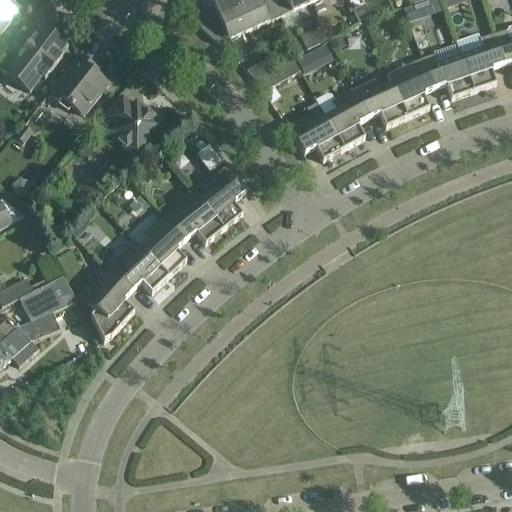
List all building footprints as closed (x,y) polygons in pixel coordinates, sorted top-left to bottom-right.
[(0,0),(0,36),(19,12),(2,0),(0,0)] [(233,0),(232,1),(248,35),(279,20),(270,0),(233,0)] [(270,0),(279,20),(311,6),(308,0),(270,0)] [(437,0),(403,12),(408,26),(443,14),(437,0)] [(454,0),(441,0),(446,11),(457,7),(454,0)] [(218,48),(248,35),(232,1),(212,10),(215,16),(193,26),(218,48)] [(370,20),(365,9),(354,14),(359,25),(370,20)] [(357,26),(353,18),(342,23),(346,32),(357,26)] [(65,48),(41,29),(34,39),(23,30),(0,59),(0,73),(29,95),(41,80),(44,82),(61,60),(58,57),(65,48)] [(321,29),(312,34),(318,47),(328,42),(321,29)] [(502,71),(511,68),(511,29),(507,31),(506,34),(492,37),(500,64),(502,71)] [(500,64),(492,37),(479,42),(477,38),(455,46),(456,48),(460,59),(473,96),(495,88),(491,75),(502,71),(500,64)] [(340,39),(330,44),(333,52),(344,47),(340,39)] [(460,59),(456,48),(434,56),(434,58),(421,62),(434,95),(445,90),(450,104),(473,96),(460,59)] [(98,73),(79,58),(47,97),(59,106),(62,102),(83,119),(108,87),(95,77),(98,73)] [(295,63),(300,72),(305,69),(307,63),(304,58),(295,63)] [(391,86),(407,122),(429,113),(423,100),(434,95),(421,62),(399,72),(403,81),(391,86)] [(293,63),(267,77),(255,84),(261,96),(299,75),(293,63)] [(246,75),(255,84),(267,77),(266,74),(262,66),(246,75)] [(352,93),(368,124),(379,119),(385,132),(407,122),(391,86),(379,92),(375,83),(352,93)] [(315,103),(324,120),(343,154),(364,143),(357,130),(368,124),(365,118),(352,93),(333,103),(331,98),(326,96),(315,103)] [(140,116),(121,98),(99,123),(111,133),(108,136),(116,143),(124,142),(136,154),(148,141),(151,144),(162,130),(143,113),(140,116)] [(343,154),(324,120),(311,127),(309,124),(309,123),(308,122),(307,121),(305,121),(304,120),(303,120),(301,121),(299,122),(286,130),(296,147),(299,153),(303,160),(315,154),(322,166),(343,154)] [(32,136),(24,129),(14,141),(23,148),(32,136)] [(194,129),(185,135),(190,142),(199,135),(194,129)] [(212,147),(198,152),(204,170),(218,165),(212,147)] [(233,208),(245,199),(236,187),(225,170),(210,182),(203,187),(209,195),(199,203),(223,234),(242,219),(233,208)] [(185,246),(195,237),(204,249),(223,234),(199,203),(188,211),(182,204),(163,219),(180,240),(185,246)] [(2,204),(0,204),(0,232),(24,221),(2,204)] [(185,246),(180,240),(163,219),(144,237),(151,244),(142,252),(135,246),(168,282),(186,265),(175,254),(185,246)] [(133,298),(142,289),(151,298),(168,282),(135,246),(107,272),(126,292),(133,298)] [(133,298),(126,292),(107,272),(97,283),(104,290),(88,308),(96,315),(91,320),(90,321),(103,347),(104,346),(103,345),(110,341),(110,342),(133,316),(124,307),(133,298)] [(33,295),(18,302),(30,325),(52,316),(76,306),(63,281),(62,281),(33,295)] [(26,282),(0,295),(0,308),(0,309),(1,311),(18,302),(33,295),(26,282)] [(59,333),(52,316),(30,325),(17,331),(0,346),(0,372),(12,362),(5,354),(12,347),(19,355),(30,345),(59,333)] [(0,346),(17,331),(8,320),(0,327),(0,346)]
